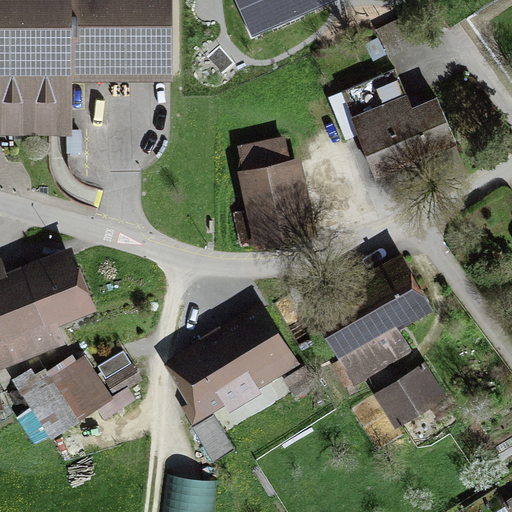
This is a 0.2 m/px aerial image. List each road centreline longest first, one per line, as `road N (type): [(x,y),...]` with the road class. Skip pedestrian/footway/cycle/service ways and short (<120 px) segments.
road 1 (residential): [(177,258),(150,511)]
road 2 (residential): [(418,222),(312,269),(177,258)]
road 3 (residential): [(177,258),(0,209)]
road 4 (residential): [(418,222),(511,355)]
